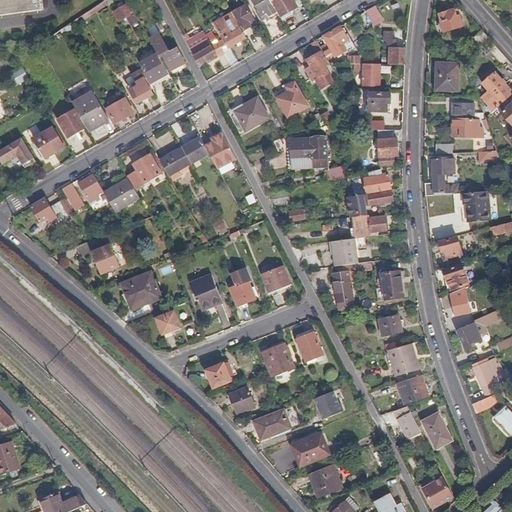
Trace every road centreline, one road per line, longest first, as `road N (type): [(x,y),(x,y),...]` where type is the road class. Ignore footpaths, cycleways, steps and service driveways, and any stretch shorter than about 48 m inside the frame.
road 1 (residential): [(424,0),(413,123),(419,240),(449,378),(491,484)]
road 2 (residential): [(0,214),(206,93)]
road 3 (residential): [(315,305),(206,93)]
road 4 (residential): [(425,511),(315,305)]
road 5 (residential): [(156,367),(0,230)]
road 6 (residential): [(298,511),(156,367)]
road 7 (residential): [(206,93),(365,0)]
road 8 (residential): [(156,367),(315,305)]
road 9 (residential): [(0,394),(109,511)]
